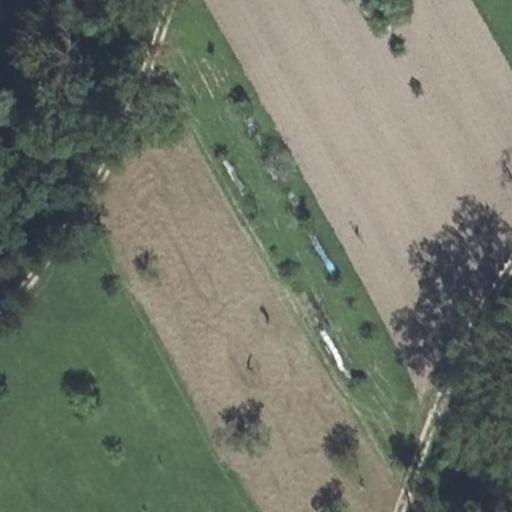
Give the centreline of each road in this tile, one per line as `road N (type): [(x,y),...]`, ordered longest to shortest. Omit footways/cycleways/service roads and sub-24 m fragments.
road 1 (track): [(149,0),(58,236),(0,306)]
road 2 (track): [(406,511),(498,266),(511,251)]
